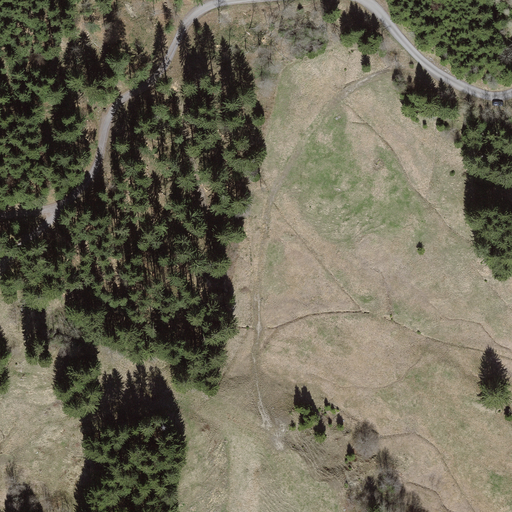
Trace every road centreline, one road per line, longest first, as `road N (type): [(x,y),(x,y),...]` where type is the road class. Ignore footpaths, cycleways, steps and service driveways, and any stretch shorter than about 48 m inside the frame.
road 1 (track): [(247,0),(214,3),(189,20),(153,78),(111,113),(93,171),(59,211)]
road 2 (track): [(511,93),(490,96),(449,80),(364,0)]
